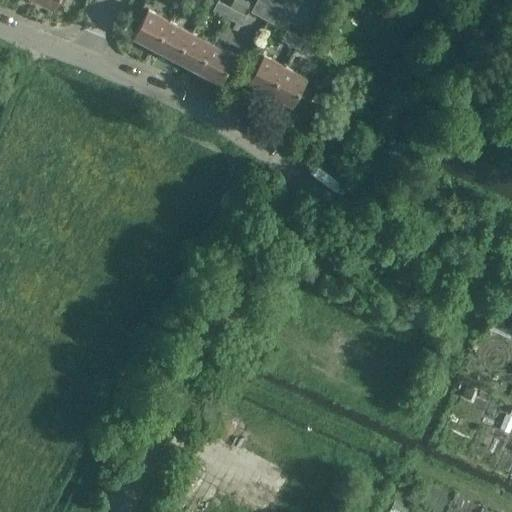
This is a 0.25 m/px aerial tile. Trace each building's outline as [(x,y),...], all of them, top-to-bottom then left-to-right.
[(232,8),(218,0),(213,10),(227,17),(232,8)] [(280,11),(258,0),(257,0),(252,11),(274,23),(280,11)] [(258,0),(280,11),(286,0),(285,0),(258,0)] [(134,35),(156,47),(171,19),(148,8),(134,35)] [(246,15),(232,8),(227,17),(242,24),(246,15)] [(156,47),(178,58),(192,31),(171,19),(156,47)] [(286,29),(281,39),(297,47),(301,38),(298,36),(286,29)] [(178,58),(199,69),(214,42),(192,31),(178,58)] [(314,45),(301,38),(297,47),(309,54),(314,45)] [(214,42),(199,69),(221,81),(236,54),(214,42)] [(249,80),(271,92),(286,65),(263,53),(249,80)] [(286,65),(271,92),(293,104),(308,76),(286,65)] [(511,338),(511,334),(511,326),(492,318),(488,328),(511,338)] [(469,399),(474,388),(466,384),(461,395),(469,399)] [(509,432),(511,423),(511,417),(505,414),(499,428),(509,432)] [(391,511),(405,511),(407,508),(393,502),(389,511),(391,511)]
